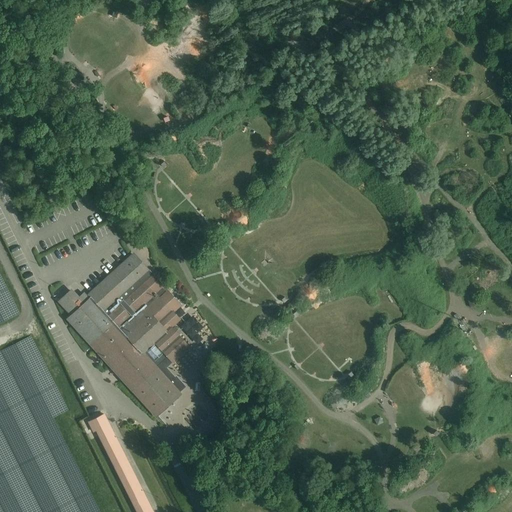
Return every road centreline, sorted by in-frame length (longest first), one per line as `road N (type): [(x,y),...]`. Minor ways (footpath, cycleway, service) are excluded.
road 1 (unclassified): [(201,511),(164,440),(65,334),(0,197)]
road 2 (unknown): [(66,222),(0,89)]
